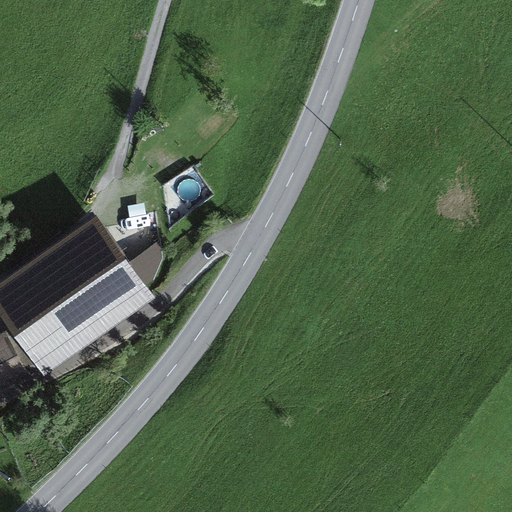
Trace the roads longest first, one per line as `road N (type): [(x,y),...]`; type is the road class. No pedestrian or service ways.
road 1 (secondary): [(358,0),(291,180),(254,247),(198,336),(36,511)]
road 2 (track): [(166,0),(108,181)]
